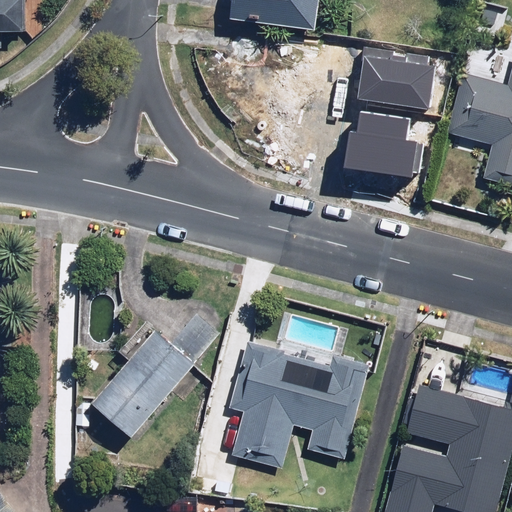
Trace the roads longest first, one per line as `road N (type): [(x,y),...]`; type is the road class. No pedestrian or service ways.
road 1 (residential): [(511,285),(229,214)]
road 2 (residential): [(140,0),(140,68),(229,214)]
road 3 (residential): [(229,214),(0,165)]
road 4 (residential): [(0,138),(138,0)]
